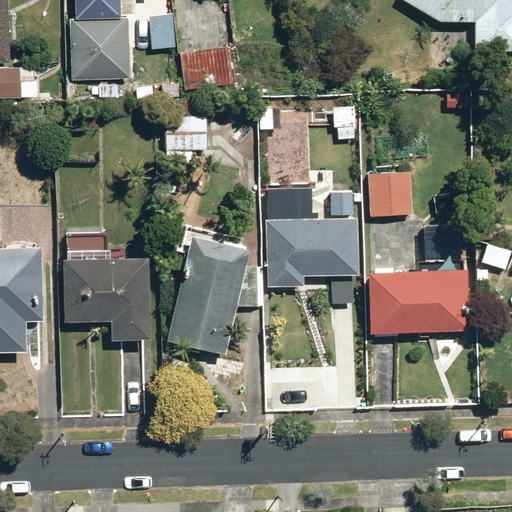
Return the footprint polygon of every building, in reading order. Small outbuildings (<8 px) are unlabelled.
[(69,0),(70,22),(116,21),(115,0),(69,0)] [(511,0),(395,0),(434,24),(472,25),(472,54),(511,54),(511,0)] [(123,26),(65,26),(64,72),(123,72),(123,26)] [(229,47),(179,53),(185,92),(234,85),(229,47)] [(19,70),(0,69),(0,99),(17,100),(19,70)] [(202,116),(160,116),(160,164),(202,164),(202,116)] [(409,218),(408,172),(365,173),(366,219),(409,218)] [(307,189),(264,189),(264,290),(299,290),(299,279),(348,279),(348,207),(332,208),(332,220),(307,220),(307,189)] [(146,344),(143,258),(105,260),(104,234),(61,233),(61,260),(58,260),(60,326),(105,324),(106,345),(146,344)] [(243,249),(183,240),(161,347),(220,359),(230,308),(261,308),(259,266),(241,266),(243,249)] [(511,253),(484,244),(477,266),(511,277),(511,253)] [(33,253),(0,252),(0,356),(18,356),(18,324),(34,324),(33,253)] [(457,336),(460,260),(422,261),(422,276),(390,275),(390,271),(371,270),(371,276),(365,276),(363,333),(457,336)]
